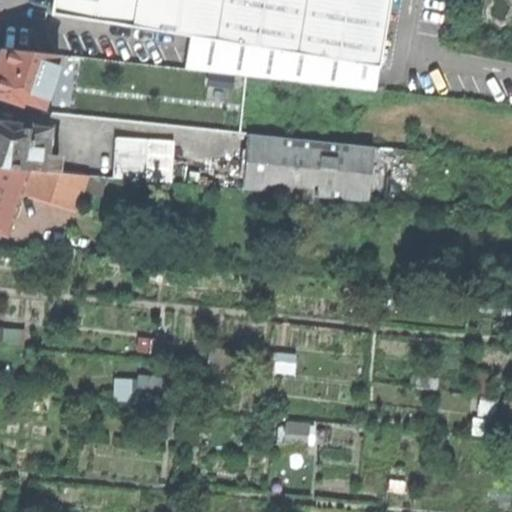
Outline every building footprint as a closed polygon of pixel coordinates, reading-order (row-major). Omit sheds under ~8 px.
[(53,0),(51,13),(379,67),(389,0),(53,0)] [(0,97),(6,99),(19,103),(20,100),(41,107),(58,55),(0,48),(0,97)] [(0,166),(25,169),(32,170),(57,172),(58,155),(46,154),(48,127),(31,125),(9,122),(0,121),(0,166)] [(247,135),(242,188),(368,199),(373,146),(247,135)] [(112,177),(144,179),(147,140),(115,137),(112,177)] [(147,140),(144,179),(170,181),(173,142),(147,140)] [(13,206),(25,169),(0,166),(0,232),(3,234),(13,206)] [(57,172),(32,170),(24,193),(76,211),(89,175),(57,172)] [(53,263),(54,252),(35,250),(34,262),(53,263)] [(175,266),(149,263),(148,278),(174,280),(175,266)] [(491,297),(470,295),(469,308),(489,310),(491,297)] [(3,328),(0,327),(0,344),(20,346),(20,347),(24,347),(25,329),(3,328)] [(165,341),(137,338),(136,352),(163,354),(165,341)] [(233,349),(212,347),(210,367),(231,369),(233,349)] [(44,369),(63,371),(65,354),(45,352),(44,369)] [(284,359),(272,358),(270,370),(283,371),(284,359)] [(485,373),(475,371),(473,390),(482,392),(485,373)] [(163,377),(138,376),(137,379),(136,395),(162,397),(163,377)] [(137,379),(114,378),(112,400),(131,402),(136,403),(136,395),(137,379)] [(24,409),(41,411),(43,396),(25,394),(24,409)] [(511,401),(504,400),(502,416),(511,417),(511,401)] [(174,417),(150,414),(148,435),(171,437),(174,417)] [(308,443),(309,424),(286,422),(285,442),(308,443)] [(404,483),(390,481),(389,491),(403,493),(404,483)]
